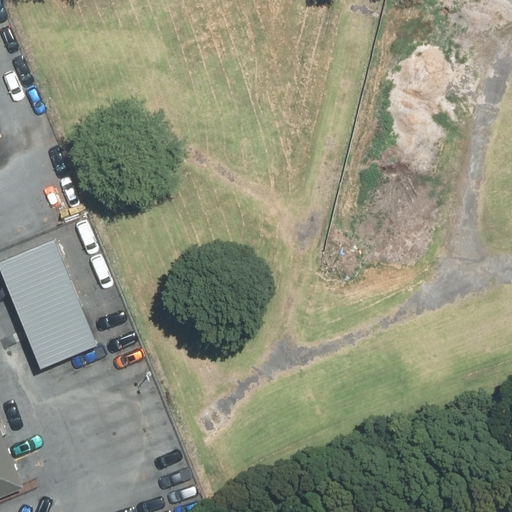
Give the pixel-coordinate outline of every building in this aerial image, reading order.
[(0,60),(131,66),(131,60),(154,60),(155,24),(0,17),(0,60)] [(192,136),(229,138),(231,104),(194,102),(192,136)] [(60,241),(0,264),(0,269),(41,371),(102,347),(60,241)] [(308,383),(285,393),(310,452),(334,442),(308,383)] [(0,403),(0,504),(34,492),(0,403)]
